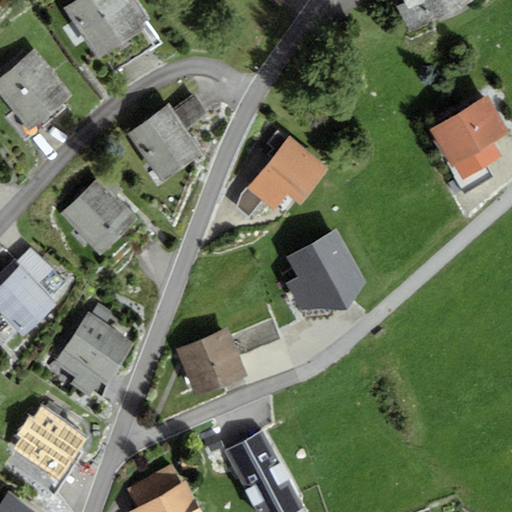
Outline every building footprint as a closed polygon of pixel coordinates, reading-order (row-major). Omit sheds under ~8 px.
[(76,0),(63,9),(98,60),(151,25),(134,0),(76,0)] [(267,0),(279,8),(284,0),(267,0)] [(402,0),(405,4),(396,8),(409,34),(477,0),(402,0)] [(72,96),(35,49),(0,77),(0,95),(28,131),(72,96)] [(195,95),(172,111),(185,129),(208,113),(195,95)] [(488,95),(429,130),(451,167),(455,164),(464,180),(502,157),(493,142),(510,133),(488,95)] [(168,104),(127,133),(163,184),(204,155),(185,129),(172,111),(168,104)] [(290,136),(247,189),(262,201),(275,211),(288,195),(301,206),(331,170),(290,136)] [(97,179),(60,213),(100,256),(137,222),(97,179)] [(248,218),(262,201),(247,189),(240,195),(237,207),(248,218)] [(367,283),(336,230),(287,259),(299,278),(285,286),(300,311),(348,310),(367,283)] [(33,247),(16,263),(20,267),(36,285),(53,270),(33,247)] [(20,267),(0,286),(0,313),(23,338),(56,307),(36,285),(20,267)] [(94,389),(99,381),(106,386),(135,343),(124,336),(131,324),(99,304),(92,315),(88,313),(60,356),(55,364),(76,377),(71,385),(89,397),(94,389)] [(271,319),(232,335),(240,355),(279,340),(271,319)] [(176,349),(195,397),(248,375),(240,355),(232,335),(229,328),(176,349)] [(88,438),(42,406),(33,418),(30,415),(16,435),(20,438),(12,449),(58,481),(88,438)] [(302,511),(306,510),(261,430),(223,452),(257,511),(302,511)] [(137,508),(181,484),(171,465),(126,490),(137,508)] [(137,508),(130,511),(203,511),(186,481),(181,484),(137,508)] [(36,511),(9,493),(0,505),(0,511),(36,511)]
